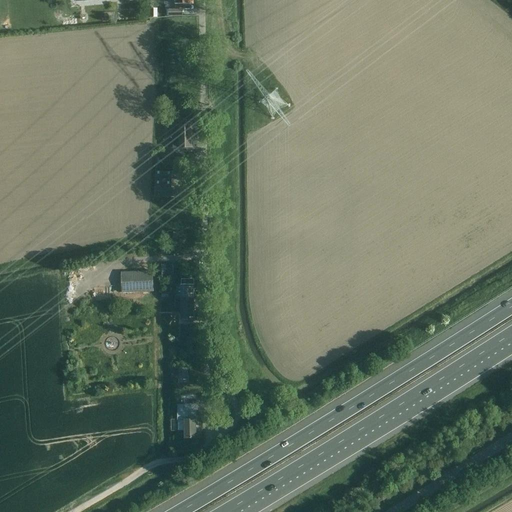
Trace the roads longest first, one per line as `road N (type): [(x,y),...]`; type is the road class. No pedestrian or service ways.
road 1 (motorway): [(511,306),(179,511)]
road 2 (residential): [(204,350),(201,0)]
road 3 (motorway): [(224,511),(511,333)]
road 4 (track): [(75,511),(152,465),(195,454),(209,436)]
road 5 (unclassified): [(393,511),(511,436)]
